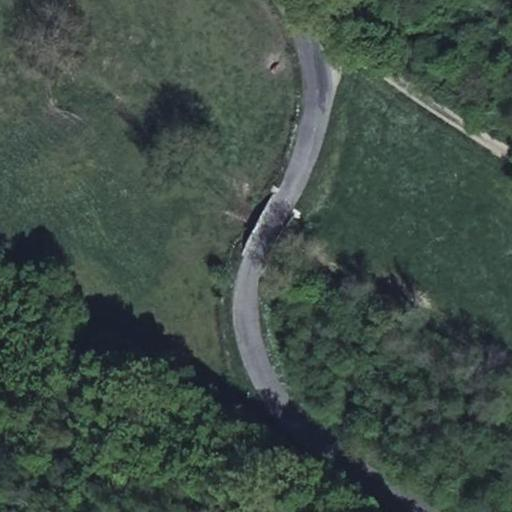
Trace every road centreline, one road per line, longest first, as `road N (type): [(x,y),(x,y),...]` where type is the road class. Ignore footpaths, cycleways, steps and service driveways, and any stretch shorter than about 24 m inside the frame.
road 1 (secondary): [(425,511),(283,410),(258,353),(247,295),(288,202)]
road 2 (tertiary): [(288,202),(326,102),(323,46),(292,0)]
road 3 (track): [(323,46),(511,154)]
